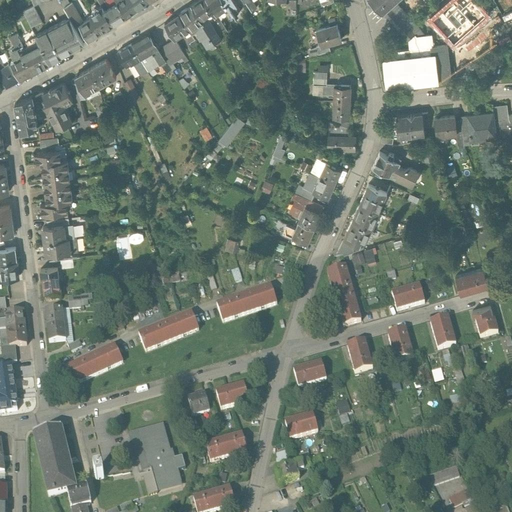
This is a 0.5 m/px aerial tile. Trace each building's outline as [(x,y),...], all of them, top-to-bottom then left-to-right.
[(70,2),(68,3),(66,0),(59,0),(64,7),(67,13),(74,9),(70,2)] [(118,2),(109,7),(104,0),(97,0),(104,10),(113,24),(126,16),(118,2)] [(116,0),(118,2),(126,16),(147,0),(116,0)] [(212,12),(204,0),(199,0),(190,6),(214,43),(221,39),(208,18),(206,19),(204,17),(212,12)] [(220,14),(209,0),(204,0),(212,12),(215,16),(220,14)] [(228,8),(223,0),(209,0),(220,14),(228,8)] [(238,6),(234,0),(223,0),(228,8),(233,15),(240,10),(238,6)] [(245,0),(252,10),(254,9),(255,10),(257,9),(252,1),(254,0),(245,0)] [(368,0),(381,13),(382,12),(388,6),(395,0),(368,0)] [(475,0),(445,0),(427,17),(452,45),(487,14),(475,0)] [(34,6),(23,11),(31,27),(42,22),(34,6)] [(104,10),(101,6),(89,13),(91,16),(92,17),(100,32),(113,24),(104,10)] [(214,43),(190,6),(179,14),(188,30),(191,33),(196,30),(207,47),(214,43)] [(415,36),(388,6),(382,12),(409,42),(415,36)] [(82,22),(74,9),(67,13),(70,17),(75,27),(79,24),(82,22)] [(188,30),(179,14),(172,19),(165,23),(174,39),(184,32),(188,30)] [(92,17),(91,16),(82,22),(79,24),(87,40),(100,32),(92,17)] [(70,17),(35,35),(36,36),(49,64),(62,56),(61,55),(73,48),(84,42),(75,27),(70,17)] [(337,23),(315,29),(319,44),(319,45),(327,43),(341,39),(337,23)] [(87,40),(79,24),(75,27),(84,42),(87,40)] [(191,33),(188,30),(184,32),(187,37),(187,38),(190,43),(195,40),(191,33)] [(25,60),(20,54),(17,49),(21,47),(22,46),(20,42),(17,33),(10,37),(16,50),(10,53),(14,60),(11,62),(19,79),(31,73),(25,60)] [(447,45),(432,47),(431,35),(415,36),(409,42),(409,49),(391,51),(392,58),(383,59),(386,87),(450,80),(447,45)] [(49,64),(36,36),(27,41),(29,45),(26,46),(26,47),(22,49),(21,47),(17,49),(20,54),(25,60),(31,73),(49,64)] [(154,51),(144,36),(131,44),(148,72),(160,64),(158,62),(159,61),(153,52),(154,51)] [(188,60),(174,39),(159,48),(171,68),(172,70),(175,68),(172,62),(181,57),(185,62),(188,60)] [(327,43),(319,45),(319,44),(315,45),(317,53),(329,50),(327,43)] [(148,72),(131,44),(117,52),(129,70),(133,68),(131,65),(133,64),(141,76),(148,72)] [(171,68),(159,48),(154,51),(153,52),(159,61),(158,62),(160,64),(164,72),(171,68)] [(106,59),(89,69),(99,87),(116,78),(106,59)] [(17,80),(9,64),(4,67),(0,60),(0,73),(5,84),(6,86),(17,80)] [(89,69),(75,77),(77,82),(72,84),(77,94),(82,91),(84,94),(86,97),(100,90),(99,88),(99,87),(89,69)] [(327,72),(315,72),(314,85),(326,85),(327,72)] [(136,93),(131,82),(124,85),(129,97),(136,93)] [(64,83),(42,94),(46,101),(43,102),(56,129),(72,121),(64,104),(72,100),(64,83)] [(326,85),(314,85),(314,95),(333,95),(333,101),(350,102),(351,86),(326,85)] [(82,91),(77,94),(80,98),(80,100),(86,97),(84,94),(82,91)] [(120,92),(113,96),(118,106),(125,102),(120,92)] [(32,96),(15,104),(21,134),(38,127),(32,96)] [(307,100),(293,99),(293,108),(306,109),(307,100)] [(350,102),(333,101),(333,117),(350,118),(350,102)] [(491,111),(467,113),(468,119),(469,131),(470,139),(494,136),(491,111)] [(428,113),(420,114),(422,127),(429,127),(428,113)] [(223,144),(230,148),(246,120),(236,114),(211,156),(212,156),(215,151),(218,153),(223,144)] [(420,114),(396,117),(397,123),(395,123),(397,137),(423,134),(422,127),(420,114)] [(454,115),(434,118),(436,136),(456,134),(455,121),(454,115)] [(468,119),(461,120),(462,132),(469,131),(468,119)] [(353,121),(340,120),(339,125),(349,128),(352,128),(353,121)] [(461,120),(455,121),(456,134),(457,146),(464,145),(463,144),(462,132),(461,120)] [(339,125),(329,122),(328,130),(336,130),(348,133),(349,128),(339,125)] [(201,129),(207,139),(214,135),(208,125),(201,129)] [(271,165),(280,168),(291,135),(282,132),(271,165)] [(49,135),(40,136),(41,146),(45,146),(56,145),(59,145),(58,138),(50,139),(49,135)] [(349,136),(328,136),(328,148),(339,148),(338,153),(348,153),(348,149),(354,149),(354,136),(349,136)] [(45,152),(34,153),(35,164),(41,163),(61,161),(60,150),(56,151),(45,152)] [(394,155),(388,153),(387,155),(380,152),(372,166),(410,185),(417,171),(409,167),(403,170),(396,167),(399,161),(392,158),(394,155)] [(61,161),(41,163),(42,173),(68,170),(67,160),(61,161)] [(340,169),(325,162),(319,176),(334,183),(340,169)] [(68,170),(42,173),(43,183),(69,181),(68,170)] [(334,183),(319,176),(312,191),(327,198),(334,183)] [(266,179),(263,189),(272,192),(275,182),(266,179)] [(69,181),(43,183),(45,194),(70,191),(69,181)] [(386,194),(368,185),(359,204),(378,213),(386,194)] [(314,194),(302,190),(300,195),(311,200),(314,194)] [(70,191),(45,194),(46,204),(66,202),(72,201),(70,191)] [(300,195),(297,194),(295,200),(308,206),(311,200),(300,195)] [(46,204),(40,205),(42,215),(53,214),(67,213),(66,202),(46,204)] [(378,213),(359,204),(352,220),(371,229),(378,213)] [(0,207),(0,222),(11,221),(9,207),(0,207)] [(320,214),(305,207),(298,222),(313,229),(320,214)] [(54,220),(47,221),(47,227),(62,225),(62,226),(69,225),(68,219),(54,220)] [(371,229),(352,220),(344,237),(358,245),(360,241),(364,243),(366,240),(368,241),(373,230),(371,229)] [(11,221),(0,222),(0,236),(13,235),(11,221)] [(313,229),(298,222),(292,236),(307,243),(313,229)] [(47,227),(43,227),(45,242),(64,239),(62,226),(62,225),(47,227)] [(288,236),(277,232),(275,238),(285,242),(288,236)] [(64,239),(45,242),(47,255),(50,255),(78,252),(76,238),(64,239)] [(353,245),(343,240),(334,258),(354,252),(353,245)] [(4,249),(0,249),(0,263),(16,261),(14,247),(4,249)] [(374,247),(353,254),(358,268),(378,262),(374,247)] [(78,252),(50,255),(50,261),(60,260),(72,258),(79,258),(78,252)] [(72,258),(60,260),(61,268),(73,267),(72,258)] [(16,261),(0,263),(0,279),(18,278),(16,261)] [(164,273),(152,266),(148,275),(156,280),(157,281),(167,279),(164,273)] [(237,282),(244,280),(240,268),(233,271),(237,282)] [(344,268),(327,273),(342,327),(360,322),(344,268)] [(57,269),(41,270),(43,286),(59,284),(57,269)] [(482,269),(455,276),(460,293),(487,286),(482,269)] [(59,284),(43,286),(44,302),(61,300),(59,284)] [(419,287),(391,294),(396,312),(423,304),(419,287)] [(270,288),(217,306),(222,323),(276,305),(270,288)] [(92,295),(68,298),(69,304),(81,302),(87,301),(92,301),(92,295)] [(490,306),(473,311),(481,338),(497,333),(490,306)] [(62,310),(45,312),(47,328),(64,326),(62,310)] [(23,314),(7,316),(6,313),(0,313),(0,332),(8,332),(24,330),(23,314)] [(191,314),(138,335),(145,353),(198,331),(191,314)] [(448,318),(430,323),(438,350),(456,345),(448,318)] [(121,321),(116,324),(120,333),(125,330),(121,321)] [(64,326),(47,328),(49,344),(66,342),(64,326)] [(24,330),(8,332),(10,348),(26,346),(24,330)] [(405,330),(388,335),(395,362),(413,357),(405,330)] [(79,342),(68,347),(71,353),(82,348),(79,342)] [(364,342),(347,347),(355,374),(372,369),(364,342)] [(115,347),(63,371),(71,387),(122,363),(115,347)] [(15,353),(4,354),(5,363),(16,362),(15,353)] [(321,363),(294,371),(299,388),(326,380),(321,363)] [(10,370),(0,371),(0,397),(15,395),(13,380),(12,380),(11,371),(10,371),(10,370)] [(244,385),(216,393),(221,410),(249,402),(244,385)] [(0,397),(0,413),(1,413),(17,411),(15,395),(0,397)] [(204,397),(188,401),(193,418),(208,413),(209,413),(207,407),(204,397)] [(351,421),(349,413),(352,412),(349,400),(338,403),(343,423),(351,421)] [(214,405),(207,407),(209,413),(208,413),(210,419),(217,417),(214,405)] [(313,415),(285,423),(291,441),(318,433),(313,415)] [(182,458),(174,460),(172,452),(170,453),(163,426),(142,432),(141,431),(128,434),(136,463),(139,462),(149,496),(158,494),(157,490),(181,483),(178,472),(185,470),(182,458)] [(61,430),(51,432),(51,431),(43,433),(44,434),(35,437),(50,497),(67,493),(67,491),(76,489),(74,479),(75,479),(74,478),(73,478),(72,473),(73,472),(73,471),(72,472),(70,466),(71,466),(71,465),(70,465),(69,460),(70,460),(70,459),(69,459),(67,454),(68,454),(68,453),(67,453),(66,448),(67,448),(67,447),(66,447),(64,442),(65,441),(65,440),(64,441),(61,430)] [(242,435),(205,445),(210,463),(247,452),(242,435)] [(276,454),(278,464),(290,462),(288,452),(276,454)] [(301,464),(294,467),(296,473),(304,470),(301,464)] [(294,467),(276,474),(279,483),(273,485),(274,489),(299,480),(296,473),(294,467)] [(453,469),(432,475),(434,485),(456,479),(453,469)] [(102,470),(94,473),(97,481),(104,479),(102,470)] [(227,477),(218,476),(217,483),(226,485),(227,477)] [(76,489),(67,491),(67,493),(72,511),(87,511),(86,506),(91,504),(87,486),(76,489)] [(230,488),(194,498),(197,511),(212,511),(235,505),(230,488)] [(480,511),(468,489),(450,498),(455,508),(464,503),(469,511),(480,511)] [(292,496),(282,499),(284,506),(294,502),(292,496)]
